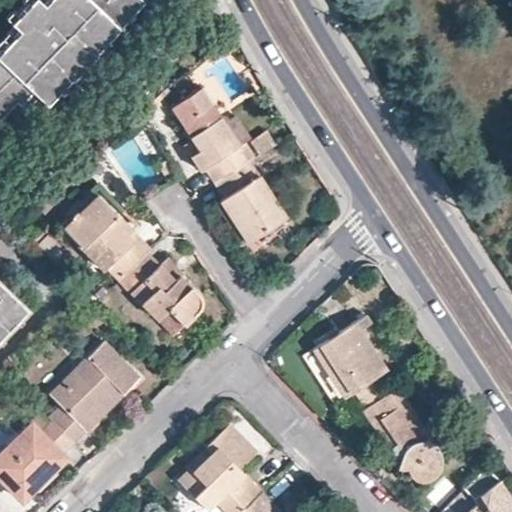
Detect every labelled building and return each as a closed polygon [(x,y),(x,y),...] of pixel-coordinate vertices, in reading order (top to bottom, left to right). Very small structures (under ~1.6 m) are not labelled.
[(27,28),(1,54),(39,90),(53,103),(76,78),(82,82),(107,57),(102,53),(151,1),(150,0),(53,0),(52,2),(61,10),(49,22),(32,7),(19,20),(27,28)] [(33,0),(29,4),(32,7),(49,22),(61,10),(52,2),(50,0),(33,0)] [(0,55),(0,119),(1,120),(21,99),(26,103),(39,90),(1,54),(0,55)] [(249,161),(254,157),(244,141),(238,145),(213,103),(200,112),(197,108),(181,119),(193,138),(202,152),(193,158),(196,163),(200,169),(206,167),(215,182),(249,161)] [(183,144),(193,158),(202,152),(193,138),(183,144)] [(286,218),(249,161),(215,182),(220,189),(224,196),(221,200),(248,242),(286,218)] [(119,279),(147,252),(135,239),(132,241),(130,239),(128,236),(132,231),(98,196),(65,228),(103,268),(106,266),(119,279)] [(51,240),(41,250),(50,258),(59,248),(51,240)] [(159,263),(147,252),(119,279),(158,318),(169,308),(183,324),(199,308),(200,307),(201,306),(201,305),(201,304),(200,300),(200,297),(199,294),(198,291),(196,289),(195,288),(194,286),(192,285),(181,273),(177,278),(169,271),(175,267),(176,266),(167,256),(159,263)] [(178,270),(175,267),(169,271),(177,278),(181,273),(178,270)] [(0,337),(28,309),(0,281),(0,337)] [(173,334),(183,324),(169,308),(158,318),(173,334)] [(354,389),(366,406),(390,390),(379,372),(387,368),(357,319),(325,339),(313,346),(344,395),(354,389)] [(51,419),(72,441),(111,403),(138,377),(104,342),(50,393),(60,404),(48,416),(51,419)] [(335,401),(344,395),(313,346),(303,353),(335,401)] [(366,406),(363,408),(379,432),(391,432),(396,440),(403,451),(398,463),(395,469),(407,470),(419,479),(434,477),(442,464),(439,450),(435,444),(424,444),(423,431),(426,429),(398,385),(390,390),(366,406)] [(60,453),(72,441),(51,419),(38,431),(30,422),(0,451),(0,478),(20,499),(32,487),(63,456),(60,453)] [(227,423),(222,428),(250,457),(255,452),(227,423)] [(223,491),(242,509),(260,491),(239,468),(250,457),(222,428),(205,445),(210,452),(193,470),(190,467),(177,479),(205,508),(210,504),(223,491)] [(435,444),(426,429),(423,431),(424,444),(435,444)] [(379,432),(398,463),(403,451),(391,432),(379,432)] [(187,463),(190,467),(193,470),(210,452),(205,445),(195,455),(187,463)] [(475,505),(472,508),(475,511),(511,511),(511,500),(500,481),(485,467),(461,490),(475,505)] [(210,504),(218,511),(238,511),(242,509),(223,491),(210,504)] [(267,511),(274,505),(260,491),(242,509),(238,511),(267,511)]
